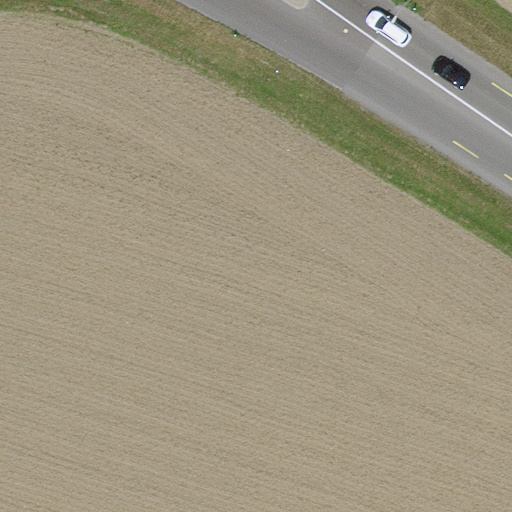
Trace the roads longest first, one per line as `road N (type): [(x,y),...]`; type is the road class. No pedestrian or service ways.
road 1 (primary): [(226,0),(275,27),(409,63)]
road 2 (primary): [(409,63),(511,135)]
